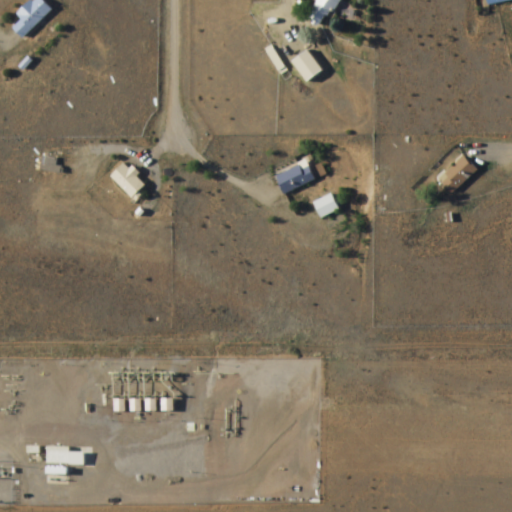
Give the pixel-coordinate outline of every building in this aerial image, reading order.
[(36,0),(18,15),(23,21),(14,29),(23,39),(55,14),(43,0),(36,0)] [(319,0),(308,18),(324,28),(342,0),(319,0)] [(294,63),(310,84),(325,73),(309,52),(294,63)] [(441,181),(454,195),(479,171),(465,157),(441,181)] [(62,160),(43,159),(43,172),(61,173),(62,160)] [(112,178),(134,199),(148,185),(127,164),(112,178)] [(284,194),(316,183),(309,164),(278,175),(284,194)] [(315,205),(324,220),(341,210),(332,195),(315,205)] [(71,449),(48,448),(48,466),(86,466),(86,453),(71,453),(71,449)]
